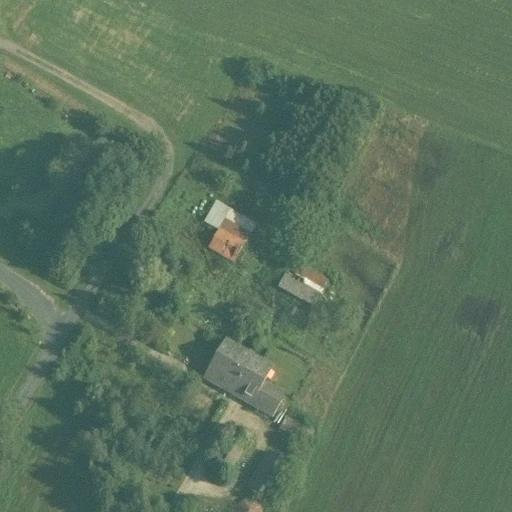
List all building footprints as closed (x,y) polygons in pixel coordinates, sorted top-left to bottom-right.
[(233,266),(256,226),(229,211),(206,251),(233,266)] [(312,311),(327,283),(299,266),(293,277),(286,273),(276,290),(312,311)] [(282,303),(278,311),(289,317),(289,318),(304,326),(309,316),(295,308),(294,309),(282,303)] [(271,420),(284,397),(263,385),(272,369),(225,342),(203,381),(271,420)] [(313,433),(285,418),(278,431),(306,446),(313,433)] [(209,467),(229,479),(249,444),(230,432),(209,467)] [(245,489),(269,503),(291,467),(266,453),(245,489)]
